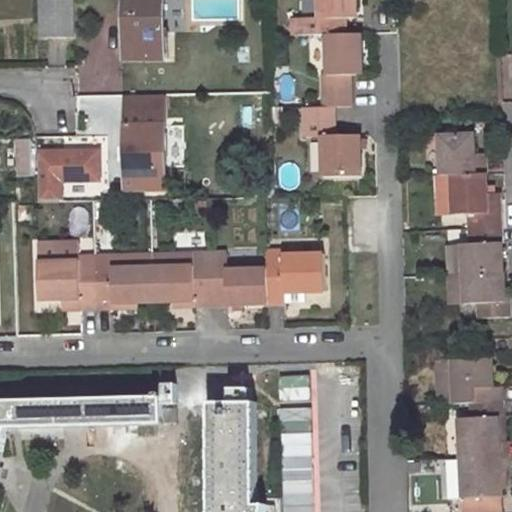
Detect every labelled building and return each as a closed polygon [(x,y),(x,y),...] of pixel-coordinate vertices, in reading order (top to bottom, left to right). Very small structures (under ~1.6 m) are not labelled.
[(76,0),(40,0),(41,43),(77,43),(76,0)] [(123,0),(125,59),(164,58),(163,0),(123,0)] [(326,36),(346,36),(345,20),(357,20),(356,0),(318,0),(319,19),(293,20),(293,36),(326,36)] [(362,77),(361,36),(346,36),(326,36),(326,76),(322,76),(323,109),(335,110),(350,109),(350,77),(362,77)] [(164,95),(125,96),(127,188),(166,187),(164,95)] [(335,138),(335,110),(323,109),(305,110),(305,139),(323,139),(323,179),(361,179),(360,138),(335,138)] [(438,176),(449,176),(484,174),(484,155),(473,155),(472,135),(437,137),(438,176)] [(99,152),(39,153),(40,201),(62,201),(61,181),(100,180),(99,152)] [(484,174),(449,176),(451,215),(465,215),(496,213),(495,194),(485,194),(484,174)] [(466,232),(497,230),(496,213),(465,215),(466,232)] [(458,246),(460,277),(501,275),(499,230),(497,230),(466,232),(466,246),(458,246)] [(444,247),(445,278),(460,277),(458,246),(444,247)] [(267,269),(268,304),(285,303),(284,293),(325,292),(323,254),(283,255),(283,251),(266,251),(267,269)] [(211,305),(209,253),(191,254),(152,255),(152,267),(154,302),(173,301),(193,301),(193,306),(211,305)] [(225,253),(209,253),(211,305),(268,304),(267,269),(226,270),(225,253)] [(112,256),(112,268),(152,267),(152,255),(112,256)] [(152,267),(112,268),(112,256),(95,257),(97,309),(113,308),(113,303),(136,303),(154,302),(152,267)] [(97,309),(95,257),(77,257),(78,261),(37,263),(38,300),(61,300),(79,299),(79,309),(97,309)] [(501,275),(460,277),(461,307),(474,306),(475,321),(507,320),(506,304),(502,304),(501,275)] [(445,278),(446,308),(461,307),(460,277),(445,278)] [(79,299),(61,300),(61,310),(79,309),(79,299)] [(436,407),(466,405),(499,403),(499,389),(489,389),(489,359),(433,363),(436,407)] [(0,465),(8,438),(176,432),(175,414),(161,414),(161,400),(0,405),(0,465)] [(267,511),(269,506),(257,505),(256,404),(210,406),(212,511),(267,511)] [(468,420),(495,419),(494,404),(466,405),(468,420)] [(455,461),(504,459),(503,443),(496,443),(495,419),(468,420),(453,421),(455,461)] [(457,501),(457,502),(497,501),(496,476),(505,475),(504,459),(455,461),(455,463),(457,501)] [(442,502),(457,501),(455,463),(441,464),(442,502)]
